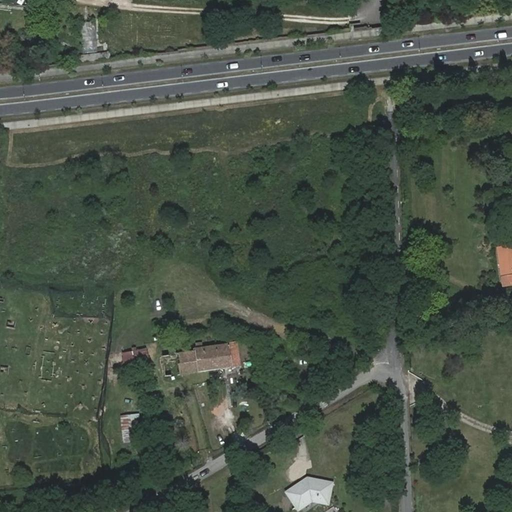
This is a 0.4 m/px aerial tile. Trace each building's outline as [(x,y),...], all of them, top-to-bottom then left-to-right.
[(81,52),(94,52),(94,22),(81,22),(81,52)] [(511,243),(497,246),(503,286),(511,284),(511,243)] [(239,367),(238,357),(236,344),(195,349),(195,352),(163,356),(165,377),(239,367)] [(146,350),(134,353),(137,366),(150,363),(146,350)] [(139,414),(121,416),(124,443),(143,440),(139,414)] [(308,478),(286,493),(298,510),(311,501),(329,505),(334,483),(308,478)]
